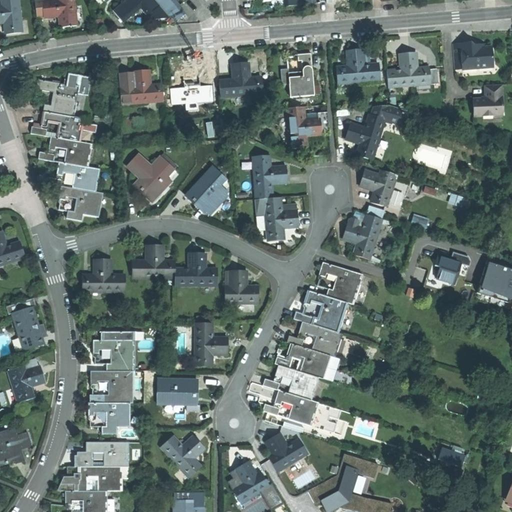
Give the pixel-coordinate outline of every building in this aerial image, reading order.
[(22,33),(18,0),(1,0),(3,7),(0,7),(0,22),(5,22),(6,35),(14,34),(22,33)] [(76,26),(73,0),(57,0),(58,1),(42,3),(41,0),(39,0),(34,1),(36,16),(43,16),(44,19),(59,17),(60,28),(68,27),(76,26)] [(125,0),(113,11),(122,21),(129,15),(141,6),(142,7),(149,17),(151,15),(160,8),(153,0),(125,0)] [(153,0),(160,8),(167,16),(173,12),(178,7),(172,0),(153,0)] [(141,6),(129,15),(131,16),(136,12),(142,7),(141,6)] [(160,8),(151,15),(156,20),(165,19),(167,17),(167,16),(160,8)] [(461,44),(453,44),(454,66),(461,65),(462,69),(487,67),(492,61),(492,49),(481,50),(481,48),(478,45),(475,48),(470,49),(470,43),(461,44)] [(337,83),(380,80),(379,64),(364,65),(364,64),(363,54),(362,50),(354,50),(347,51),(348,67),(342,67),(342,70),(336,70),(337,83)] [(386,71),(387,86),(430,83),(429,70),(424,70),(423,68),(417,69),(416,52),(407,53),(400,53),(401,70),(386,71)] [(314,96),(311,54),(301,55),(302,72),(296,73),(289,73),(289,69),(280,70),(282,85),(288,85),(289,98),(314,96)] [(219,81),(221,97),(262,94),(261,80),(256,81),(256,78),(249,79),(247,63),(240,63),(232,64),(233,80),(219,81)] [(121,104),(163,100),(161,84),(149,85),(148,69),(140,70),(136,70),(132,70),(132,71),(132,72),(133,87),(120,88),(121,104)] [(429,70),(430,83),(430,84),(438,84),(437,69),(429,70)] [(169,89),(170,104),(214,101),(212,88),(207,88),(207,85),(200,86),(199,71),(190,71),(183,72),(184,87),(169,89)] [(119,73),(120,88),(133,87),(132,72),(119,73)] [(65,76),(63,84),(79,87),(77,94),(88,96),(91,79),(68,74),(68,76),(65,76)] [(43,112),(73,117),(77,94),(79,87),(63,84),(60,83),(52,82),(38,79),(37,84),(36,89),(42,90),(54,93),(52,106),(44,105),(43,112)] [(502,116),(501,86),(484,86),(485,99),(479,99),(472,100),(473,117),(482,117),(482,113),(491,113),(492,116),(502,116)] [(373,107),(371,115),(384,119),(404,125),(408,111),(389,106),(373,107)] [(288,109),(289,115),(304,114),(304,107),(288,109)] [(59,124),(56,138),(80,142),(84,119),(73,117),(43,112),(42,116),(41,121),(48,122),(59,124)] [(317,113),(318,118),(321,118),(322,134),(329,134),(328,131),(327,112),(317,113)] [(289,115),(291,149),(307,147),(306,135),(313,135),(322,134),(321,118),(318,118),(305,119),(304,114),(289,115)] [(371,159),(384,119),(371,115),(368,114),(364,128),(348,123),(344,138),(359,143),(356,155),(362,157),(371,159)] [(29,133),(45,136),(46,130),(39,128),(32,127),(30,127),(29,133)] [(65,149),(63,163),(87,167),(92,144),(80,142),(56,138),(50,137),(49,142),(48,146),(54,147),(65,149)] [(38,159),(55,162),(56,156),(39,153),(38,159)] [(146,166),(135,155),(124,167),(138,180),(133,185),(139,191),(137,193),(139,195),(140,193),(145,198),(144,200),(147,202),(150,205),(160,193),(159,192),(169,182),(165,178),(173,169),(160,157),(148,169),(145,166),(146,166)] [(253,157),(256,200),(264,199),(272,199),(271,183),(287,182),(286,176),(286,167),(269,168),(269,156),(253,157)] [(73,174),(71,189),(95,193),(99,170),(87,167),(63,163),(58,162),(57,167),(56,171),(62,172),(73,174)] [(213,167),(188,193),(194,199),(192,201),(194,203),(194,202),(197,205),(200,207),(199,208),(204,214),(206,212),(214,204),(212,202),(219,195),(222,192),(218,188),(226,180),(213,167)] [(386,207),(395,175),(380,171),(379,176),(363,171),(360,179),(358,186),(374,191),(372,196),(375,197),(373,203),(386,207)] [(46,178),(45,184),(61,187),(62,180),(46,178)] [(171,184),(169,182),(159,192),(160,193),(161,194),(171,184)] [(71,189),(61,187),(60,191),(59,196),(66,197),(76,199),(74,213),(66,211),(65,219),(80,221),(82,214),(98,217),(102,194),(95,193),(71,189)] [(436,190),(425,187),(424,192),(435,195),(436,190)] [(194,199),(188,193),(185,196),(191,201),(192,201),(194,199)] [(452,193),(450,203),(466,207),(469,198),(452,193)] [(214,204),(206,212),(211,216),(225,201),(223,199),(219,195),(212,202),(214,204)] [(265,214),(267,242),(280,241),(280,235),(283,235),(282,229),(298,228),(297,219),(297,211),(296,212),(284,212),(281,213),(280,198),(272,199),(264,199),(265,214)] [(264,199),(256,200),(257,214),(265,214),(264,199)] [(367,215),(381,219),(384,211),(370,206),(367,215)] [(426,229),(429,218),(414,214),(411,225),(426,229)] [(367,215),(366,215),(362,229),(357,227),(348,224),(347,224),(345,232),(342,239),(357,244),(355,250),(358,251),(357,257),(368,260),(370,255),(381,219),(367,215)] [(350,219),(348,224),(357,227),(359,223),(358,219),(353,217),(350,219)] [(0,264),(25,257),(20,241),(8,245),(3,230),(0,230),(0,264)] [(132,276),(174,276),(174,268),(174,263),(168,263),(168,261),(162,261),(162,244),(154,244),(147,244),(147,260),(132,260),(132,276)] [(174,276),(174,284),(217,284),(217,268),(205,268),(205,251),(197,251),(189,251),(189,268),(174,268),(174,276)] [(462,274),(467,275),(472,257),(454,252),(452,259),(438,254),(431,277),(459,285),(462,274)] [(83,291),(125,291),(125,275),(111,275),(111,260),(103,260),(95,260),(95,275),(88,275),(88,277),(83,277),(83,291)] [(362,275),(322,261),(320,266),(319,271),(325,273),(336,277),(331,289),(327,288),(325,295),(348,303),(352,304),(362,275)] [(511,300),(510,307),(511,307),(511,269),(486,262),(477,290),(511,300)] [(225,285),(225,301),(259,301),(259,286),(246,286),(246,269),(238,269),(231,269),(231,270),(231,285),(225,285)] [(325,295),(308,290),(306,294),(305,298),(311,300),(322,304),(318,317),(314,316),(311,324),(338,333),(348,303),(325,295)] [(33,298),(5,306),(8,314),(11,313),(33,306),(36,305),(33,298)] [(33,306),(11,313),(23,350),(44,343),(38,324),(33,306)] [(302,321),(311,324),(314,316),(296,310),(293,318),(302,321)] [(212,321),(197,321),(197,364),(213,364),(212,351),(229,351),(229,344),(229,336),(213,336),(212,321)] [(311,324),(302,321),(300,327),(299,331),(305,333),(316,337),(312,350),(330,356),(335,358),(343,334),(338,333),(311,324)] [(133,372),(135,372),(135,332),(101,332),(101,340),(93,340),(93,345),(93,350),(99,350),(110,350),(110,364),(106,364),(106,372),(133,372)] [(289,335),(287,342),(291,343),(302,347),(304,340),(289,335)] [(302,347),(291,343),(289,349),(288,353),(295,355),(303,358),(299,371),(321,378),(323,379),(326,368),(330,356),(312,350),(302,347)] [(341,359),(335,358),(330,356),(326,368),(337,371),(341,359)] [(277,357),(275,363),(278,364),(289,368),(292,361),(277,357)] [(289,368),(278,364),(276,370),(275,374),(282,376),(292,379),(287,393),(313,401),(321,378),(299,371),(289,368)] [(8,370),(18,403),(31,399),(29,394),(32,393),(30,386),(45,381),(43,375),(40,367),(25,371),(23,366),(8,370)] [(103,395),(103,403),(130,403),(133,403),(133,372),(106,372),(90,372),(90,377),(90,382),(97,382),(107,382),(107,395),(103,395)] [(262,385),(277,390),(279,383),(265,378),(262,385)] [(157,385),(157,403),(196,403),(196,395),(198,396),(198,393),(195,393),(195,390),(195,386),(197,386),(197,379),(184,379),(184,380),(170,380),(170,385),(157,385)] [(287,393),(278,390),(276,395),(275,400),(281,402),(292,405),(288,419),(311,426),(318,403),(313,401),(287,393)] [(88,403),(88,409),(88,413),(94,413),(105,413),(105,427),(100,427),(100,434),(117,434),(117,427),(130,427),(130,403),(103,403),(88,403)] [(265,403),(262,410),(277,415),(279,408),(265,403)] [(341,411),(318,403),(311,426),(334,434),(337,424),(328,421),(329,417),(338,420),(341,411)] [(5,431),(8,441),(17,438),(16,436),(14,428),(5,431)] [(0,463),(7,461),(8,464),(15,461),(8,441),(5,431),(0,432),(0,463)] [(265,462),(271,473),(308,453),(300,439),(287,446),(280,432),(273,436),(266,440),(273,453),(268,456),(270,459),(265,462)] [(27,433),(16,436),(17,438),(20,449),(31,446),(27,433)] [(172,438),(161,449),(190,479),(199,470),(195,466),(197,464),(193,460),(205,448),(200,443),(194,437),(182,448),(172,438)] [(20,449),(17,438),(8,441),(15,461),(16,464),(24,462),(22,456),(20,449)] [(129,443),(85,443),(85,447),(85,453),(104,453),(104,467),(129,467),(129,443)] [(460,468),(464,457),(441,449),(437,460),(460,468)] [(104,453),(85,453),(85,456),(77,456),(77,460),(93,460),(93,467),(104,467),(104,453)] [(377,479),(381,463),(345,453),(334,497),(321,494),(319,504),(347,511),(348,511),(358,474),(377,479)] [(232,489),(240,503),(269,486),(261,472),(256,475),(248,461),(240,465),(234,469),(243,483),(232,489)] [(56,493),(65,492),(87,492),(87,481),(98,481),(99,492),(107,492),(123,492),(123,479),(130,479),(130,467),(129,467),(104,467),(93,467),(80,467),(81,476),(76,476),(76,480),(72,480),(66,480),(62,486),(56,493)] [(74,467),(67,467),(67,476),(76,476),(81,476),(80,467),(77,467),(74,467)] [(113,511),(114,502),(107,502),(107,492),(99,492),(87,492),(65,492),(65,498),(65,502),(72,502),(82,502),(82,511),(113,511)] [(357,497),(355,511),(391,511),(393,501),(357,497)] [(174,501),(173,511),(192,511),(192,501),(174,501)]
